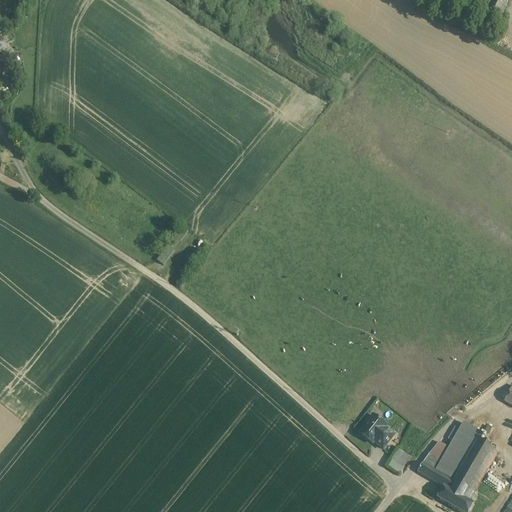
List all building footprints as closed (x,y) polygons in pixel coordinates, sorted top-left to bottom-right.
[(509,0),(491,0),(485,15),(502,21),(509,0)] [(13,52),(1,41),(0,41),(0,49),(9,57),(13,52)] [(0,49),(0,66),(0,67),(1,67),(9,57),(0,49)] [(158,262),(163,266),(189,231),(184,227),(158,262)] [(386,427),(372,417),(366,425),(367,426),(360,435),(372,445),(374,443),(385,429),(386,427)] [(442,464),(437,472),(450,480),(474,440),(479,443),(483,435),(465,424),(442,464)] [(394,436),(385,429),(374,443),(383,451),(394,436)] [(474,440),(450,480),(437,472),(423,464),(418,473),(443,488),(469,503),(498,454),(479,443),(474,440)] [(410,459),(398,451),(392,460),(393,461),(404,469),(410,459)] [(442,464),(428,456),(423,463),(423,464),(437,472),(442,464)] [(404,469),(393,461),(388,467),(399,475),(404,469)] [(469,503),(443,488),(437,499),(458,511),(469,511),(474,506),(469,503)] [(498,511),(511,511),(511,504),(504,501),(498,511)]
